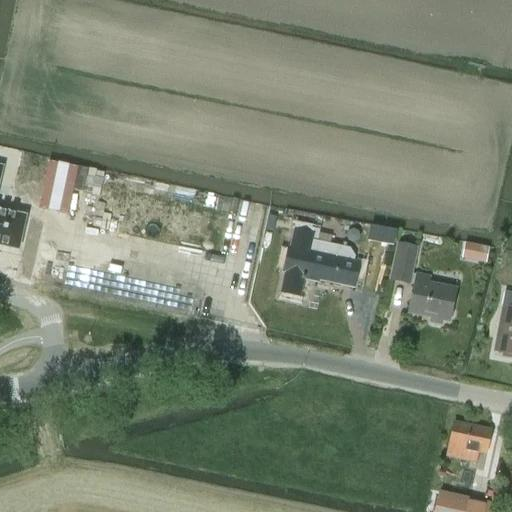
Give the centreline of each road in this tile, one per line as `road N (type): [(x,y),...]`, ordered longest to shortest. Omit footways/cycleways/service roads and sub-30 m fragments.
road 1 (unclassified): [(511,403),(280,355),(219,352),(62,381)]
road 2 (unclassified): [(62,381),(50,317),(0,294)]
